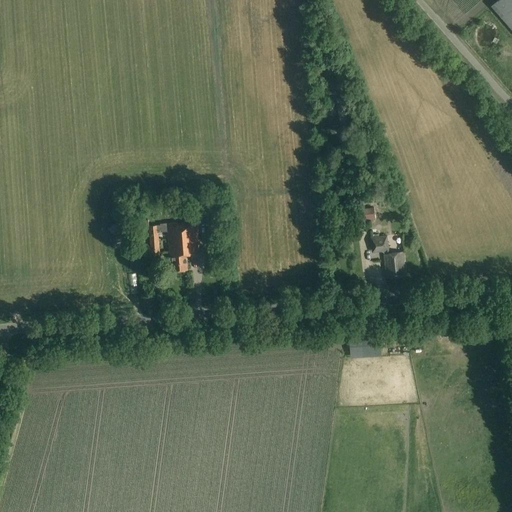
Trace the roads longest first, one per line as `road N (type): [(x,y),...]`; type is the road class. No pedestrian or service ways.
road 1 (tertiary): [(0,329),(470,295)]
road 2 (unclassified): [(418,0),(511,104)]
